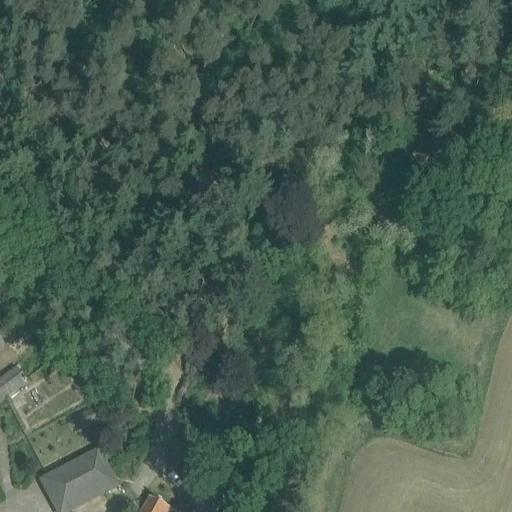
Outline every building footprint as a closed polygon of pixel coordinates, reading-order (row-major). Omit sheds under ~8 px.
[(14,367),(0,378),(0,401),(26,382),(14,367)] [(91,409),(75,417),(82,431),(98,423),(91,409)] [(98,452),(41,482),(56,511),(69,511),(117,487),(98,452)] [(198,487),(189,506),(201,511),(217,511),(223,498),(198,487)] [(173,511),(174,511),(149,498),(141,511),(173,511)]
